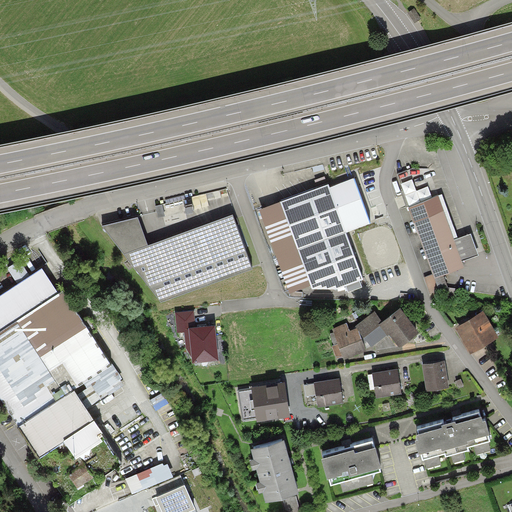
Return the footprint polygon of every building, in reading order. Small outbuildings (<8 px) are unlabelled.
[(413,8),(408,12),(415,21),(420,18),(413,8)] [(329,179),(281,196),(311,280),(312,284),(337,284),(363,276),(329,179)] [(472,232),(454,238),(450,225),(439,194),(409,205),(434,275),(435,277),(444,274),(465,267),(462,259),(479,254),(472,232)] [(311,280),(281,196),(260,204),(290,287),(311,280)] [(148,240),(122,249),(161,300),(252,265),(233,209),(148,240)] [(102,223),(122,249),(148,240),(138,212),(102,220),(102,223)] [(42,263),(0,290),(0,390),(39,449),(64,433),(77,452),(104,434),(99,427),(102,424),(86,400),(123,376),(61,284),(58,286),(42,263)] [(434,275),(424,278),(430,294),(433,293),(449,288),(444,274),(435,277),(434,275)] [(454,305),(456,289),(449,288),(433,293),(437,303),(454,305)] [(419,327),(400,303),(382,317),(379,319),(388,330),(390,329),(400,342),(419,327)] [(499,333),(483,306),(455,322),(471,349),(499,333)] [(194,308),(175,310),(177,330),(184,329),(189,329),(189,323),(195,322),(194,308)] [(382,317),(375,308),(356,322),(358,324),(371,343),(388,330),(379,319),(382,317)] [(219,355),(215,320),(195,322),(189,323),(189,329),(184,329),(185,345),(192,355),(192,358),(219,355)] [(347,321),(332,327),(344,356),(366,347),(358,324),(349,327),(347,321)] [(445,357),(422,360),(426,388),(449,384),(445,357)] [(398,366),(372,369),(376,395),(402,391),(398,366)] [(314,379),(314,381),(316,392),(318,404),(344,400),(340,375),(314,379)] [(285,377),(252,383),(257,417),(290,412),(285,377)] [(306,394),(316,392),(314,381),(304,383),(306,394)] [(442,418),(417,425),(418,430),(415,431),(422,453),(424,452),(427,461),(441,457),(439,448),(445,447),(445,449),(451,448),(453,456),(465,453),(463,445),(469,443),(468,440),(474,439),(476,448),(491,444),(488,435),(491,434),(488,426),(490,425),(486,411),(483,412),(481,407),(456,414),(455,412),(442,416),(442,418)] [(299,486),(284,432),(251,442),(254,452),(250,453),(253,463),(256,462),(260,475),(256,476),(259,487),(263,486),(265,495),(299,486)] [(354,440),(321,450),(327,470),(328,469),(331,478),(341,476),(343,485),(374,476),(371,467),(381,464),(380,459),(381,458),(375,438),(355,444),(354,440)] [(81,481),(97,470),(87,456),(71,467),(81,481)] [(163,459),(125,476),(132,492),(174,473),(168,460),(164,461),(163,459)] [(174,511),(195,503),(184,479),(156,491),(165,511),(174,511)]
